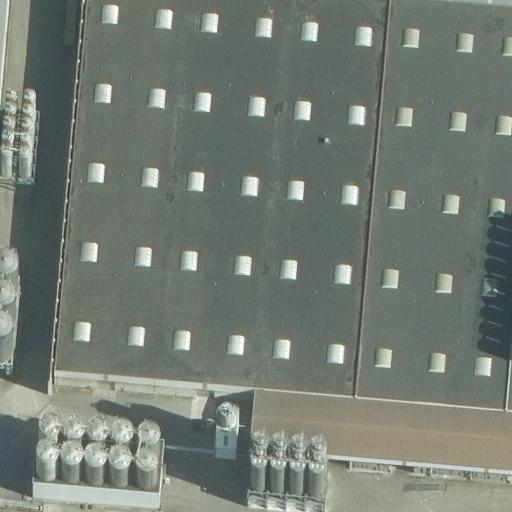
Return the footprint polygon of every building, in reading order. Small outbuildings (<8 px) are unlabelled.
[(0,0),(0,93),(8,0),(0,0)] [(299,466),(339,7),(255,0),(87,0),(53,386),(253,403),(248,462),(299,466)] [(511,22),(339,7),(299,466),(511,485),(511,22)] [(8,276),(8,275),(8,274),(8,273),(8,272),(8,271),(7,270),(7,269),(6,269),(6,268),(5,268),(5,267),(4,267),(3,266),(2,266),(2,265),(1,265),(0,265),(0,284),(0,285),(1,285),(2,284),(3,284),(4,283),(5,283),(5,282),(6,282),(6,281),(7,280),(7,279),(8,279),(8,278),(8,277),(8,276)] [(213,416),(213,400),(198,400),(198,417),(213,416)] [(38,502),(161,504),(162,454),(39,452),(38,502)]
